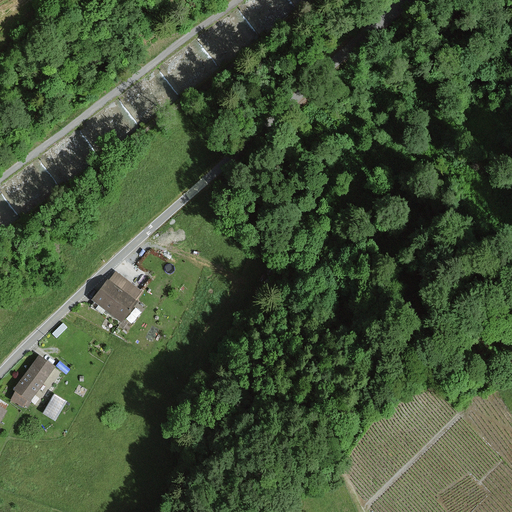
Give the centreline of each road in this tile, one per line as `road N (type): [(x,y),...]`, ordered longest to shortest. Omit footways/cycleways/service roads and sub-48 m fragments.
road 1 (unclassified): [(0,373),(402,0)]
road 2 (track): [(0,179),(236,0)]
